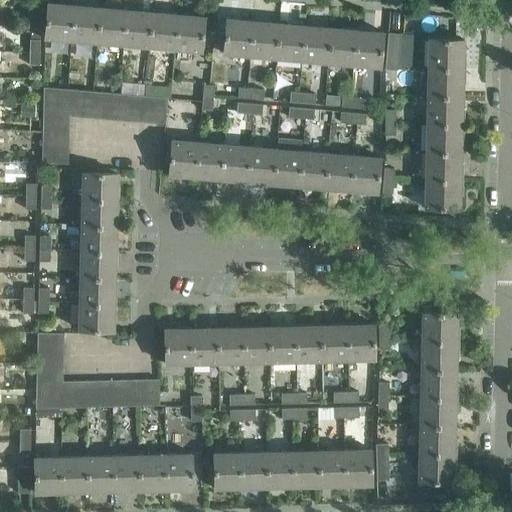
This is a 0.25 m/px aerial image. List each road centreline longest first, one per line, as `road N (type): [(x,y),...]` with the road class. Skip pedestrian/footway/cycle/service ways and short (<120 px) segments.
road 1 (residential): [(504,261),(173,253)]
road 2 (residential): [(504,261),(511,0)]
road 3 (residential): [(499,511),(504,261)]
